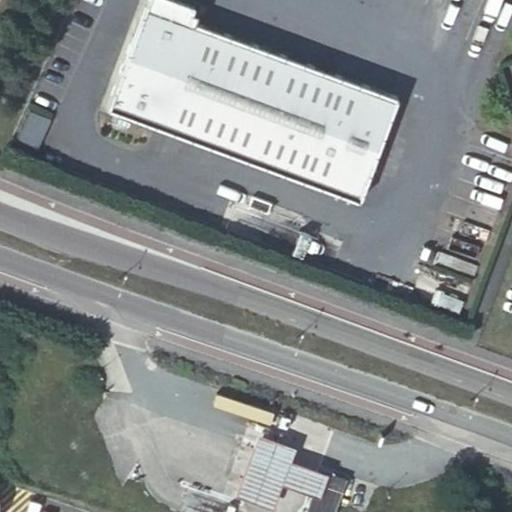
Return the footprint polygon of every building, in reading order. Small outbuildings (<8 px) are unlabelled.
[(134,37),(108,108),(360,199),(398,95),(195,22),(198,14),(192,12),(181,8),(183,2),(177,0),(168,0),(167,3),(159,0),(149,0),(140,25),(139,24),(134,37)] [(49,131),(29,122),(19,146),(39,154),(49,131)] [(285,479),(315,491),(323,470),(292,458),(297,444),(260,430),(237,489),(275,503),(285,479)] [(323,470),(315,491),(307,511),(335,511),(348,479),(337,475),(323,470)] [(0,511),(4,511),(6,510),(7,504),(8,499),(8,494),(7,488),(6,483),(4,478),(1,473),(0,472),(0,511)]
